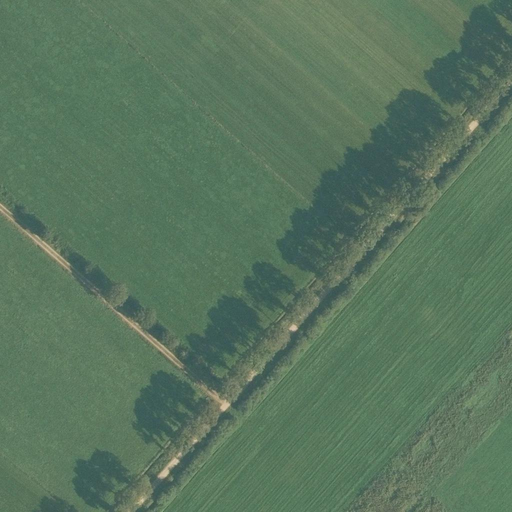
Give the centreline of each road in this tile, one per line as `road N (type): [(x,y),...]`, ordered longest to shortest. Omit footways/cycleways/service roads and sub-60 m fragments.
road 1 (track): [(135,511),(511,86)]
road 2 (track): [(225,406),(0,209)]
